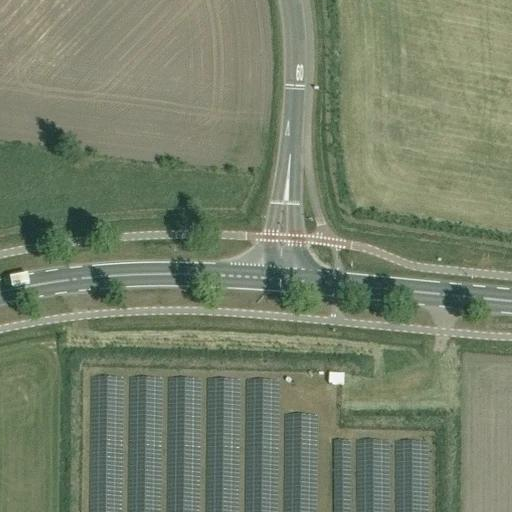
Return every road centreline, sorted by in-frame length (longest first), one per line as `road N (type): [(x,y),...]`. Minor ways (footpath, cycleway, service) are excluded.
road 1 (secondary): [(0,292),(141,274),(265,278)]
road 2 (secondary): [(292,280),(511,302)]
road 3 (tertiary): [(288,167),(295,53),(289,0)]
